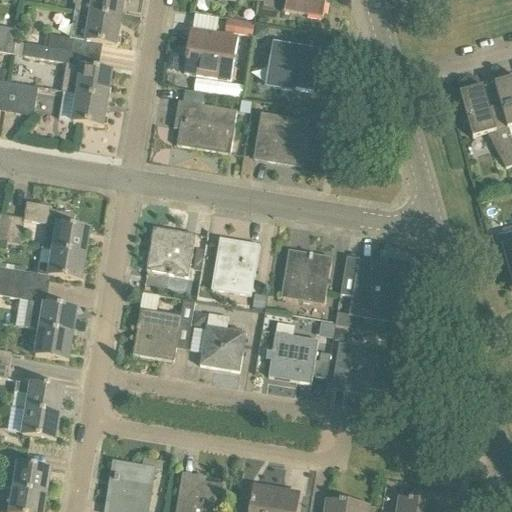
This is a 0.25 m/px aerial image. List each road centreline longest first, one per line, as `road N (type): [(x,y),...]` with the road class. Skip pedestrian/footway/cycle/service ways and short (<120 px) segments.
road 1 (residential): [(101,377),(330,413),(344,425),(346,441),(340,456),(324,462),(93,424)]
road 2 (residential): [(438,222),(401,224),(131,183)]
road 3 (residential): [(101,377),(131,183)]
road 4 (residential): [(131,183),(162,0)]
road 5 (unclassified): [(469,332),(511,482)]
road 6 (unclassified): [(397,78),(438,222)]
road 7 (residential): [(131,183),(0,161)]
